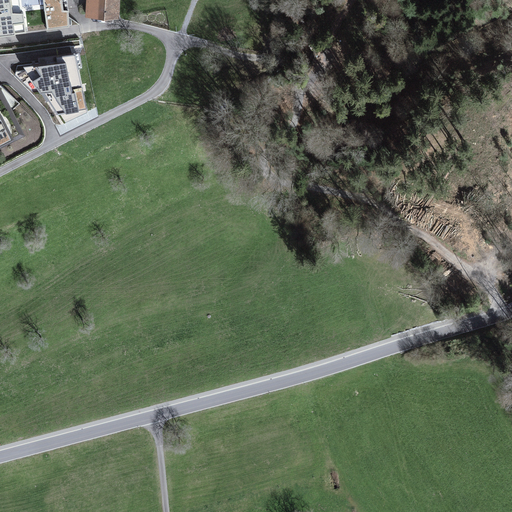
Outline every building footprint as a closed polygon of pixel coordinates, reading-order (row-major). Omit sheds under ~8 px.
[(20,0),(0,0),(0,37),(27,34),(24,13),(21,13),(20,0)] [(70,0),(40,0),(46,32),(72,29),(70,0)] [(120,0),(86,0),(86,18),(119,19),(120,0)] [(57,63),(24,67),(56,115),(87,110),(75,55),(56,58),(57,63)] [(0,89),(0,139),(20,130),(0,89)]
